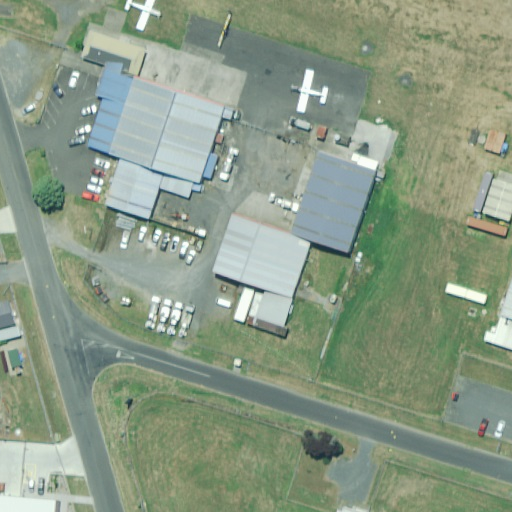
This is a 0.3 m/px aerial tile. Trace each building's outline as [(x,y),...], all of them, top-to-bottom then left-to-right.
[(153,47),(97,29),(89,53),(114,61),(103,96),(107,97),(91,145),(125,156),(109,205),(157,221),(168,189),(195,198),(201,179),(210,182),(235,104),(144,74),(153,47)] [(386,168),(322,147),(294,229),(359,251),(386,168)] [(511,209),(511,174),(503,171),(485,212),(507,221),(511,209)] [(318,238),(232,211),(212,272),(298,299),(318,238)] [(293,305),(258,294),(248,325),(289,338),(292,329),(286,327),(293,305)] [(0,440),(0,511),(66,511),(68,499),(3,493),(8,441),(0,440)] [(351,507),(347,505),(345,511),(377,511),(378,511),(372,510),(353,503),(351,507)]
